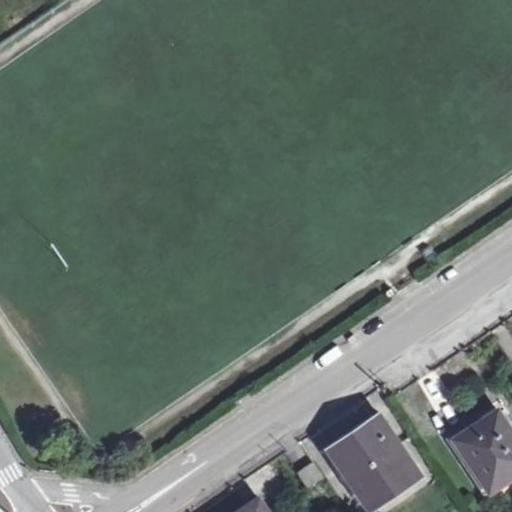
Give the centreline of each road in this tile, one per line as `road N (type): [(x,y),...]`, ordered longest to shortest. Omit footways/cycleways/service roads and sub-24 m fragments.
road 1 (residential): [(175,485),(511,256)]
road 2 (residential): [(175,485),(125,494),(1,494)]
